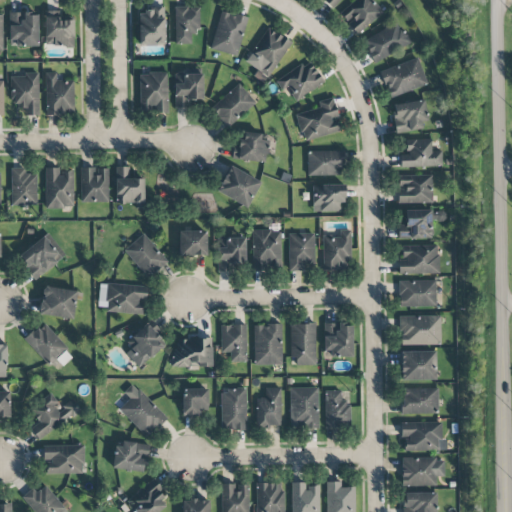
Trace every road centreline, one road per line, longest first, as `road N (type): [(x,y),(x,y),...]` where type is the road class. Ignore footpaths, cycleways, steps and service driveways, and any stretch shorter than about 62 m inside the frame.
road 1 (tertiary): [(498,0),(508,511)]
road 2 (residential): [(330,38),(362,89),(372,151),(376,511)]
road 3 (residential): [(193,146),(0,142)]
road 4 (residential): [(372,296),(188,299)]
road 5 (residential): [(375,456),(192,459)]
road 6 (residential): [(94,0),(95,141)]
road 7 (residential): [(119,141),(120,0)]
